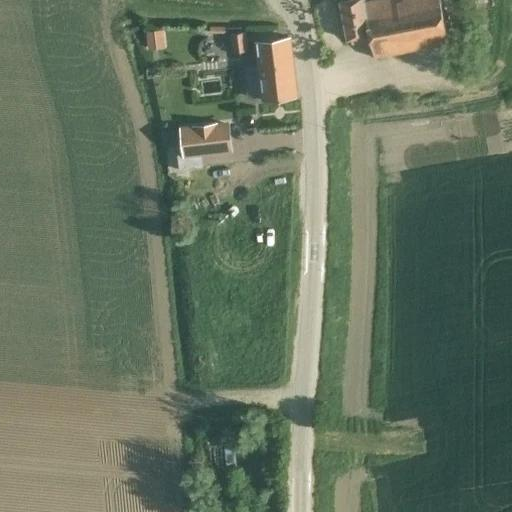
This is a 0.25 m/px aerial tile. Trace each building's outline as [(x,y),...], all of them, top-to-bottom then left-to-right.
[(374,57),(394,54),(447,44),(439,0),(386,0),(376,2),(375,0),(339,0),(347,39),(370,35),(374,57)] [(164,30),(147,31),(148,49),(166,47),(164,30)] [(230,33),(233,53),(248,51),(246,32),(230,33)] [(266,101),(277,100),(297,97),(290,37),(258,41),(260,55),(266,101)] [(174,63),(166,64),(168,79),(176,78),(174,63)] [(230,120),(180,126),(183,158),(234,152),(230,120)]
